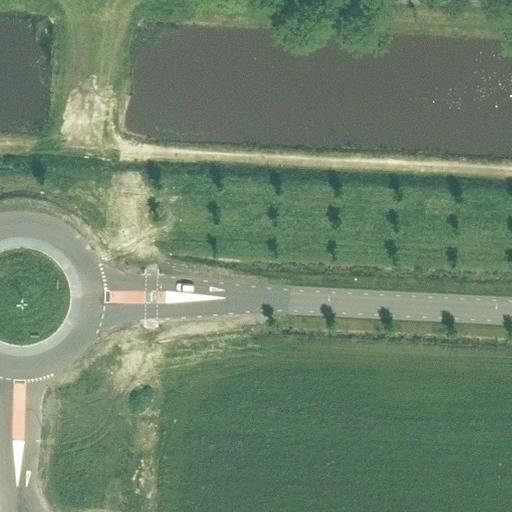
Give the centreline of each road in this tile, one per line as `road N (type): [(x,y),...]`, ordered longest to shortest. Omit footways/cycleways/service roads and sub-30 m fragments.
road 1 (track): [(0,150),(511,175)]
road 2 (secondary): [(210,295),(511,310)]
road 3 (track): [(80,154),(85,0)]
road 4 (secondary): [(210,295),(91,277)]
